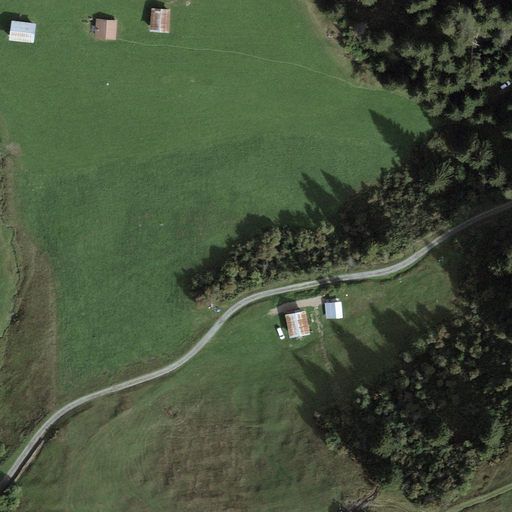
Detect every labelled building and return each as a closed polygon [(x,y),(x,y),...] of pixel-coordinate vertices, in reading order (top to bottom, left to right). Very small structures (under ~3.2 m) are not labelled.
[(171,11),(151,11),(151,33),(170,34),(171,11)] [(119,21),(97,20),(95,38),(117,40),(119,21)] [(36,24),(11,21),(10,41),(34,43),(36,24)] [(345,304),(333,305),(335,320),(347,318),(345,304)] [(307,311),(287,316),(292,340),(312,335),(307,311)]
